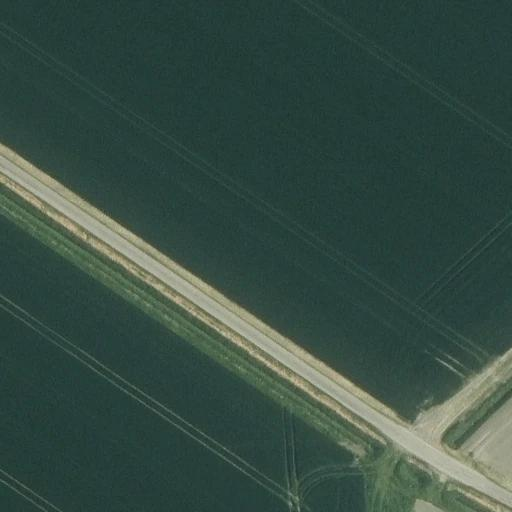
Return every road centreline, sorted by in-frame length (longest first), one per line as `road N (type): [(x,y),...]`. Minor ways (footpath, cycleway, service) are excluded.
road 1 (unclassified): [(511,502),(351,403),(0,163)]
road 2 (track): [(419,447),(511,360)]
